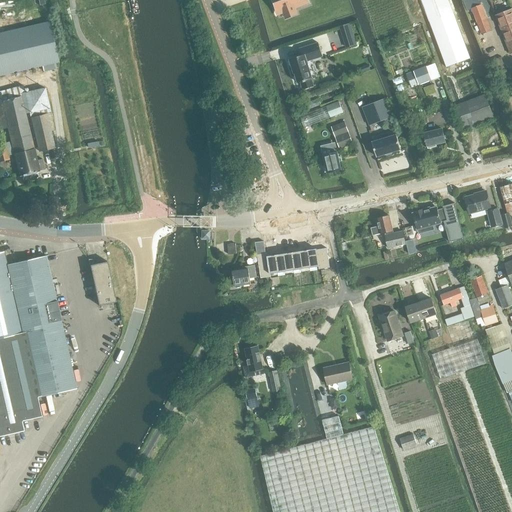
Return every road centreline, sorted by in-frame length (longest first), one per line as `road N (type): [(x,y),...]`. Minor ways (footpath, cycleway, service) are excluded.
road 1 (tertiary): [(28,511),(118,365),(144,285),(136,226)]
road 2 (residential): [(288,311),(220,330),(203,347),(113,511)]
road 3 (tertiary): [(285,216),(209,0)]
road 4 (track): [(448,343),(427,350),(438,381),(463,373),(511,505)]
road 5 (tertiary): [(326,206),(511,164)]
road 6 (track): [(370,364),(416,511)]
road 7 (tertiary): [(136,226),(64,232),(0,222)]
road 8 (track): [(477,260),(356,294)]
